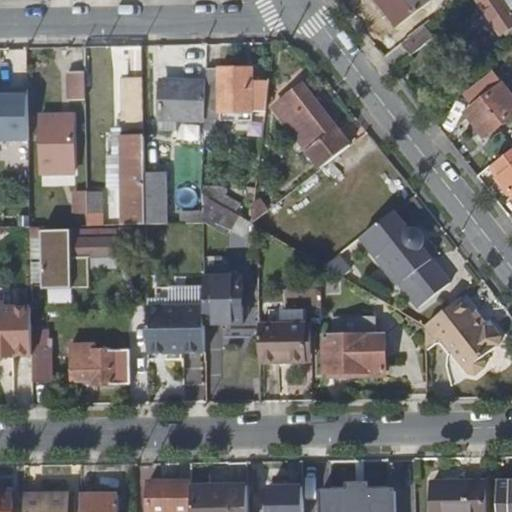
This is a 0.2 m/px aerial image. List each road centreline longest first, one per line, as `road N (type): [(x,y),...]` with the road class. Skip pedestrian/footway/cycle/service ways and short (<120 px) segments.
road 1 (residential): [(0,438),(511,428)]
road 2 (residential): [(511,272),(302,17)]
road 3 (residential): [(302,17),(0,23)]
